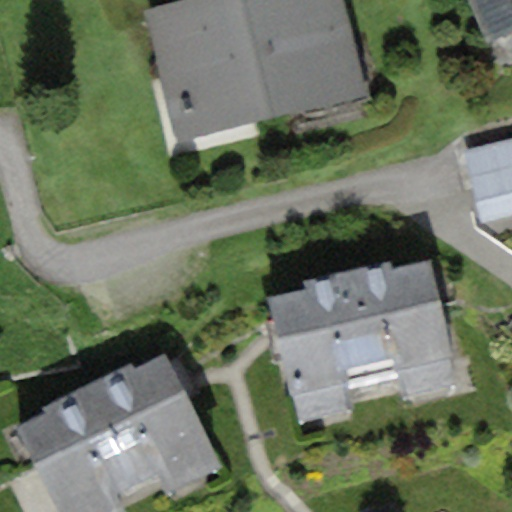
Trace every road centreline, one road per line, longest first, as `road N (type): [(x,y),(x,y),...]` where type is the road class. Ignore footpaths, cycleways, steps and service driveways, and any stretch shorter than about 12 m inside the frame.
road 1 (residential): [(0,139),(41,249),(75,263),(456,169)]
road 2 (primary): [(240,511),(445,320),(511,268)]
